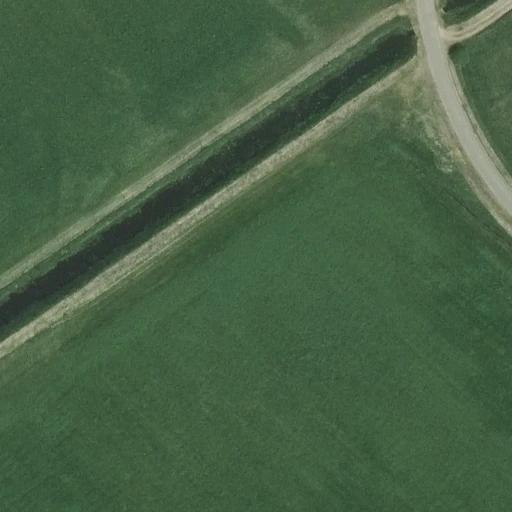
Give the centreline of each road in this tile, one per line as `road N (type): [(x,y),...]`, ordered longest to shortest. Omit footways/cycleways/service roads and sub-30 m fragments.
road 1 (track): [(0,282),(410,0)]
road 2 (unclassified): [(511,204),(463,135),(422,0)]
